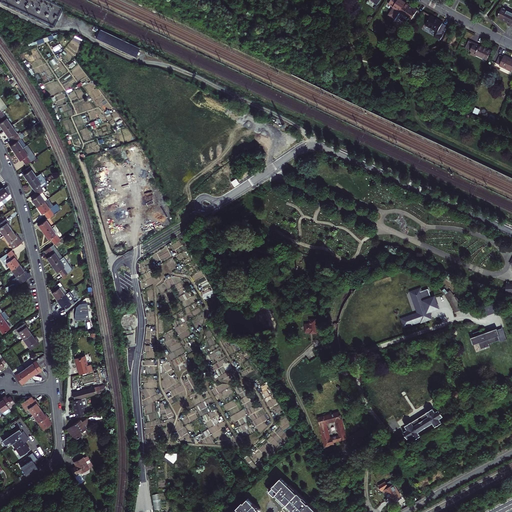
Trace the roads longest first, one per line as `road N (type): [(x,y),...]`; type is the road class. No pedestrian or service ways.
road 1 (track): [(128,261),(311,138),(193,75),(134,60),(0,5)]
road 2 (track): [(140,445),(135,369),(142,321),(128,261),(111,255),(80,159)]
road 3 (track): [(379,511),(371,477),(383,430),(359,385),(362,354),(465,316),(484,321)]
road 4 (residential): [(10,171),(42,290),(54,386)]
road 5 (track): [(511,227),(311,138)]
road 6 (unknown): [(342,466),(318,445),(291,380),(293,365),(319,346)]
road 7 (residential): [(70,313),(59,432)]
road 8 (unclassified): [(511,453),(407,511)]
